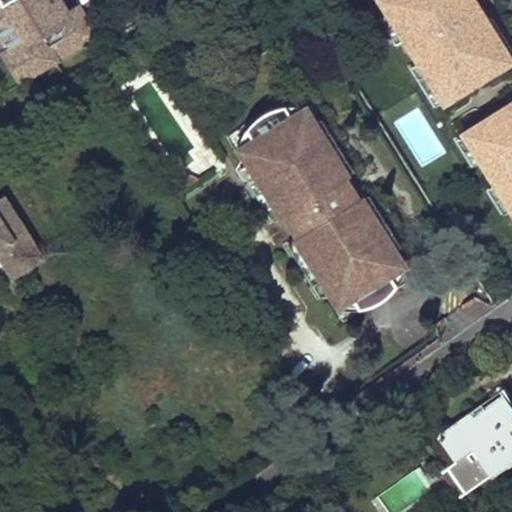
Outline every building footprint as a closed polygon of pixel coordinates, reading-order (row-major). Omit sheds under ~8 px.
[(0,0),(0,44),(5,53),(0,57),(0,63),(14,86),(92,39),(74,10),(68,14),(59,0),(0,0)] [(372,0),(436,100),(503,58),(466,0),(372,0)] [(511,94),(455,131),(511,223),(511,94)] [(247,135),(234,143),(333,301),(344,296),(352,306),(367,303),(378,296),(390,279),(384,270),(398,260),(297,103),(286,109),(280,99),(267,102),(252,110),(239,125),(247,135)] [(0,224),(0,245),(3,243),(16,260),(34,248),(13,217),(1,225),(0,224)] [(511,417),(499,400),(474,417),(472,414),(438,438),(455,462),(443,472),(461,497),(491,475),(494,478),(511,464),(511,417)]
